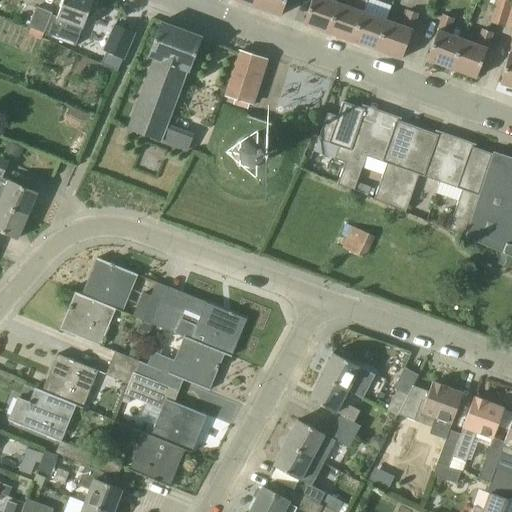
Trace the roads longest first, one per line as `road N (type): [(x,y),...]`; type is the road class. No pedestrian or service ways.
road 1 (residential): [(511,124),(185,4)]
road 2 (residential): [(318,300),(153,236),(115,226),(77,232)]
road 3 (residential): [(208,511),(318,300)]
road 4 (residential): [(511,371),(318,300)]
